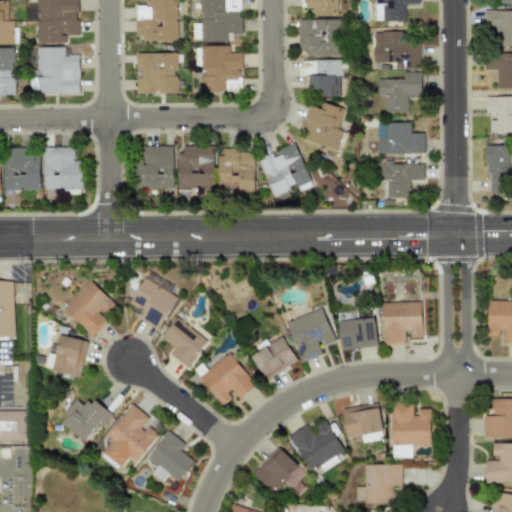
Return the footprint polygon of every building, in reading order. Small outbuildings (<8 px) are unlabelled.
[(7,0),(0,0),(0,44),(12,44),(12,20),(7,20),(7,0)] [(35,0),(36,44),(65,43),(64,35),(78,35),(77,0),(35,0)] [(176,39),(175,0),(147,0),(147,5),(135,6),(135,40),(176,39)] [(240,0),(199,0),(199,22),(192,22),(192,41),(227,41),(227,34),(240,34),(240,0)] [(300,0),(300,8),(314,8),(314,15),(337,16),(337,0),(300,0)] [(404,3),(417,4),(417,0),(374,0),(374,21),(403,22),(404,3)] [(483,27),(496,27),(495,45),(511,45),(511,10),(483,10),(483,27)] [(297,19),(297,50),(305,50),(305,56),(337,56),(336,19),(297,19)] [(372,62),(394,63),(394,68),(418,68),(418,40),(404,40),(404,32),(379,32),(379,46),(372,46),(372,62)] [(228,46),(200,45),(199,92),(240,92),(240,53),(228,52),(228,46)] [(78,94),(78,54),(64,55),(64,47),(37,47),(37,78),(28,78),(28,94),(78,94)] [(0,95),(13,95),(13,48),(0,48),(0,95)] [(511,52),(492,53),(492,70),(495,70),(495,87),(511,87),(511,52)] [(135,93),(175,93),(174,69),(176,69),(176,53),(134,53),(135,93)] [(305,96),(341,96),(341,61),(300,60),(300,76),(305,76),(305,96)] [(382,112),(406,113),(406,96),(420,96),(420,72),(402,72),(402,79),(377,79),(377,96),(382,96),(382,112)] [(511,96),(485,97),(485,117),(488,117),(489,133),(511,132),(511,96)] [(334,151),(342,130),(337,128),(344,110),(323,102),(320,109),(307,105),(296,137),(334,151)] [(422,133),(409,133),(408,122),(376,123),(376,154),(422,154),(422,133)] [(257,157),(272,196),(296,187),(298,191),(311,186),(295,144),(271,153),(271,152),(257,157)] [(485,193),(507,193),(508,145),(486,145),(485,193)] [(171,188),(172,146),(142,146),(141,159),(134,159),(134,188),(171,188)] [(176,188),(196,188),(196,193),(212,193),(212,146),(181,146),(182,153),(175,153),(176,188)] [(81,160),(73,160),(73,147),(42,147),(42,189),(81,188),(81,160)] [(2,189),(39,189),(38,148),(2,148),(2,189)] [(216,156),(217,195),(253,194),(252,149),(222,149),(222,155),(216,156)] [(423,163),(379,163),(379,180),(385,180),(385,197),(408,197),(408,180),(422,180),(423,163)] [(159,327),(177,297),(143,277),(125,308),(159,327)] [(102,315),(113,303),(88,279),(61,307),(91,337),(107,320),(102,315)] [(0,283),(16,283),(16,338),(0,338),(0,283)] [(486,336),(501,336),(501,343),(511,343),(511,300),(486,300),(486,336)] [(405,344),(405,337),(421,337),(420,301),(381,302),(382,345),(405,344)] [(285,322),(300,362),(322,354),(319,347),(334,341),(321,308),(285,322)] [(206,342),(176,317),(160,337),(174,348),(169,354),(185,367),(206,342)] [(377,345),(373,317),(336,322),(340,351),(377,345)] [(87,341),(58,334),(50,370),(78,377),(87,341)] [(297,361),(281,336),(249,356),(265,381),(297,361)] [(254,386),(229,352),(206,370),(201,363),(193,369),(220,405),(234,394),(237,399),(254,386)] [(112,414),(91,397),(84,407),(75,400),(58,421),(82,441),(97,424),(101,427),(112,414)] [(511,398),(490,398),(491,415),(482,415),(482,438),(511,437),(511,398)] [(381,431),(377,403),(340,408),(344,436),(381,431)] [(105,438),(109,441),(100,453),(119,467),(127,457),(135,462),(156,433),(144,425),(149,418),(129,404),(105,438)] [(390,457),(410,457),(410,445),(429,445),(429,409),(413,409),(413,404),(390,404),(390,457)] [(0,413),(28,414),(28,444),(0,443),(0,413)] [(309,471),(342,450),(323,421),(311,429),(307,423),(287,436),(309,471)] [(145,458),(156,466),(150,473),(160,482),(166,474),(176,482),(192,461),(178,450),(183,444),(166,431),(145,458)] [(361,442),(382,440),(381,433),(361,435),(361,442)] [(511,442),(491,442),(490,458),(484,458),(484,482),(511,482),(511,442)] [(272,494),(282,483),(296,495),(304,487),(296,479),(303,472),(277,447),(251,474),(272,494)] [(363,464),(363,487),(355,486),(355,502),(392,503),(392,485),(400,485),(400,464),(363,464)] [(492,511),(497,511),(511,511),(511,494),(496,492),(492,511)]
